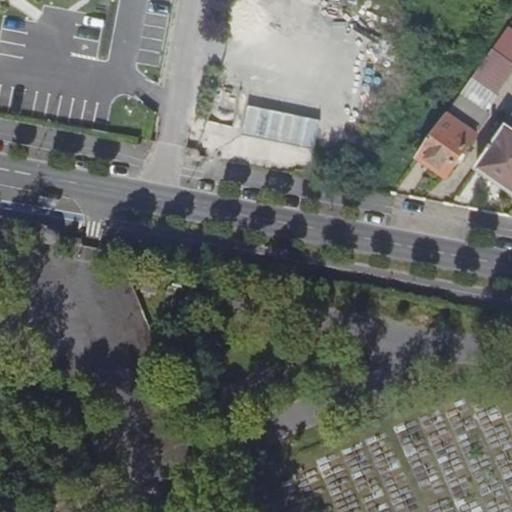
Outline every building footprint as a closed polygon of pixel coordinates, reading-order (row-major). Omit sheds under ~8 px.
[(511,29),(477,79),(491,84),(511,56),(511,29)] [(249,106),(243,134),(313,149),(319,121),(249,106)] [(450,118),(419,161),(448,181),(478,138),(450,118)] [(511,192),(511,123),(480,169),(511,192)] [(511,399),(511,384),(499,382),(496,397),(511,399)]
